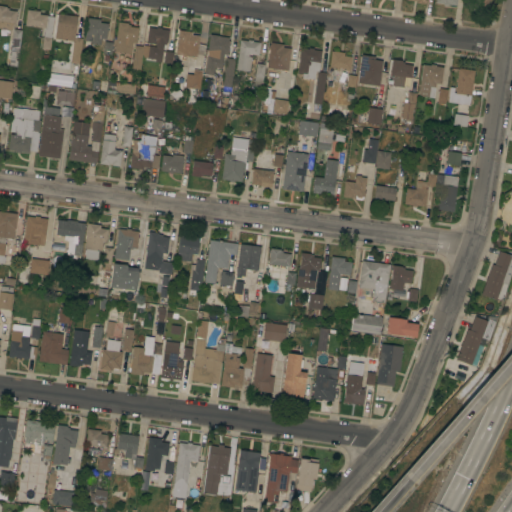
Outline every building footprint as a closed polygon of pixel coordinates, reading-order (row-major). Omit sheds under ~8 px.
[(488,0),(487,11),(472,9),(472,0),(488,0)] [(14,28),(12,28),(12,30),(9,30),(9,36),(1,35),(2,29),(0,28),(0,5),(6,7),(6,8),(8,8),(8,10),(17,11),(14,28)] [(41,49),(44,28),(24,26),(26,10),(39,11),(39,14),(47,15),(47,16),(54,17),(50,50),(41,49)] [(70,63),(73,41),(54,39),(58,14),(77,16),(74,35),(76,35),(76,38),(82,39),(79,64),(70,63)] [(100,39),(100,45),(91,44),(91,41),(85,41),(88,18),(100,20),(100,23),(108,24),(106,39),(100,39)] [(118,22),(128,23),(127,25),(130,25),(130,27),(138,28),(136,43),(132,42),(131,46),(126,46),(125,53),(114,52),(118,22)] [(167,43),(166,43),(166,45),(163,44),(161,60),(159,60),(159,61),(154,61),(155,59),(147,58),(149,46),(155,47),(156,44),(146,43),(148,27),(156,28),(156,27),(161,28),(161,29),(169,30),(167,43)] [(12,47),(12,42),(11,41),(13,29),(21,31),(19,48),(12,47)] [(185,56),(185,60),(181,60),(182,55),(175,55),(178,30),(192,32),(191,35),(199,36),(196,58),(185,56)] [(214,67),(214,75),(204,74),(209,34),(219,35),(219,37),(222,37),(221,39),(229,40),(228,55),(224,55),(222,68),(214,67)] [(240,40),(248,41),(248,40),(252,40),(252,41),(260,42),(259,55),(249,54),(248,56),(251,57),(249,72),(236,70),(240,40)] [(270,43),(283,44),(282,48),(290,49),(287,71),(267,68),(270,43)] [(134,45),(143,46),(140,70),(131,69),(134,45)] [(312,103),(317,71),(315,71),(314,80),(313,79),(312,84),(305,83),(305,79),(302,78),(302,74),(297,74),(297,73),(294,73),(297,56),(299,57),(301,48),(308,49),(308,48),(313,48),(313,50),(321,51),(318,71),(325,72),(321,104),(312,103)] [(331,51),(344,53),(343,56),(351,57),(349,71),(345,71),(345,68),(329,67),(331,51)] [(358,83),(361,55),(375,57),(374,60),(382,61),(379,86),(358,83)] [(224,86),(225,80),(223,79),(226,58),(234,59),(231,87),(224,86)] [(411,77),(417,78),(416,90),(408,90),(409,87),(403,86),(403,87),(387,85),(388,74),(390,74),(392,59),(402,61),(402,62),(404,62),(404,64),(412,65),(411,77)] [(261,88),(253,86),(256,64),(264,65),(261,88)] [(422,65),(430,66),(430,65),(435,65),(435,66),(443,67),(441,80),(440,84),(435,83),(433,98),(418,96),(422,65)] [(458,68),(474,70),(469,105),(448,102),(449,92),(455,93),(458,68)] [(199,89),(198,96),(190,95),(191,88),(185,87),(186,74),(193,75),(193,70),(202,71),(199,89)] [(348,75),(347,75),(347,74),(356,75),(355,88),(347,87),(348,75)] [(0,80),(12,82),(10,99),(0,97),(0,80)] [(134,94),(120,93),(121,83),(135,84),(134,94)] [(146,96),(148,85),(164,87),(162,99),(146,96)] [(56,104),(57,90),(63,91),(63,87),(73,89),(73,92),(74,92),(72,107),(56,104)] [(286,114),(272,112),(272,114),(259,112),(263,87),(270,88),(269,91),(275,92),(274,99),(288,101),(286,114)] [(401,102),(402,98),(407,98),(407,92),(416,93),(414,108),(413,108),(411,120),(401,119),(402,112),(399,112),(401,102)] [(164,101),(162,118),(140,115),(143,98),(164,101)] [(352,105),(350,120),(326,117),(328,102),(352,105)] [(67,160),(71,133),(88,135),(86,146),(90,146),(93,130),(94,130),(95,122),(93,122),(95,105),(104,106),(102,123),(101,123),(96,164),(67,160)] [(43,114),(44,106),(59,108),(58,116),(61,117),(59,129),(63,130),(59,158),(38,155),(43,114)] [(358,113),(368,114),(368,108),(381,109),(380,125),(379,125),(378,128),(366,127),(367,124),(356,123),(358,113)] [(29,150),(28,153),(20,152),(20,153),(15,152),(16,151),(8,150),(10,134),(16,135),(16,132),(10,132),(11,117),(18,118),(20,109),(39,111),(38,121),(40,121),(36,151),(29,150)] [(465,127),(452,125),(454,113),(467,116),(465,127)] [(299,120),(317,122),(315,137),(298,135),(299,120)] [(333,195),(312,193),(314,177),(323,178),(324,164),(315,163),(316,149),(320,122),(330,124),(330,130),(332,130),(332,133),(335,133),(333,142),(331,141),(329,151),(328,151),(326,159),(337,161),(333,195)] [(123,126),(132,127),(129,147),(121,146),(123,126)] [(102,140),(103,134),(115,135),(114,142),(115,142),(114,150),(122,151),(119,167),(111,165),(111,164),(108,164),(108,165),(99,164),(102,140)] [(184,140),(185,140),(185,135),(192,136),(190,153),(189,153),(189,155),(184,154),(184,153),(182,152),(184,140)] [(361,162),(363,149),(367,150),(368,139),(377,140),(374,164),(361,162)] [(133,140),(147,141),(145,150),(147,150),(146,154),(159,156),(157,168),(142,166),(142,170),(130,168),(133,140)] [(224,153),(230,154),(231,147),(253,150),(251,162),(245,161),(245,162),(247,163),(246,169),(244,169),(244,170),(243,170),(241,182),(221,179),(224,153)] [(286,151),(307,154),(302,192),(281,189),(286,151)] [(390,152),(389,169),(375,168),(377,151),(390,152)] [(461,153),(459,166),(446,164),(448,151),(461,153)] [(171,156),(172,154),(183,156),(181,174),(172,173),(172,174),(168,173),(168,172),(160,171),(162,155),(171,156)] [(212,163),(211,176),(203,175),(202,176),(200,176),(200,177),(191,176),(193,160),(212,163)] [(273,171),(271,187),(251,184),(253,169),(273,171)] [(416,206),(416,207),(410,206),(410,205),(404,204),(406,188),(415,189),(416,180),(426,182),(427,173),(428,174),(428,171),(434,172),(433,174),(436,174),(434,187),(426,185),(425,189),(427,189),(424,207),(416,206)] [(437,209),(440,192),(434,191),(436,174),(458,177),(452,212),(437,209)] [(345,181),(354,182),(355,175),(361,176),(360,177),(366,178),(364,197),(362,196),(361,198),(352,197),(352,198),(342,197),(345,181)] [(394,201),(385,200),(385,203),(373,201),(375,185),(395,188),(394,201)] [(0,211),(17,214),(13,239),(7,238),(4,264),(0,263),(0,211)] [(26,216),(34,217),(34,216),(39,217),(39,218),(47,219),(45,237),(40,236),(39,245),(23,243),(26,216)] [(67,221),(67,220),(77,221),(77,223),(85,224),(80,256),(78,255),(77,264),(67,263),(68,254),(66,254),(68,241),(64,240),(64,236),(55,235),(57,220),(67,221)] [(87,223),(100,225),(100,228),(108,229),(106,242),(102,241),(101,251),(99,251),(98,260),(84,259),(86,249),(84,249),(87,223)] [(125,230),(126,228),(131,229),(130,230),(138,232),(145,233),(143,246),(136,244),(135,249),(134,248),(132,258),(124,257),(123,259),(113,257),(117,229),(125,230)] [(149,231),(158,233),(158,234),(162,235),(162,237),(168,238),(166,254),(161,253),(161,261),(172,262),(167,298),(159,297),(160,289),(158,288),(159,283),(161,284),(162,273),(158,273),(158,270),(144,268),(149,231)] [(199,239),(197,254),(191,254),(190,261),(176,259),(179,236),(199,239)] [(209,240),(237,244),(236,255),(228,254),(226,268),(216,267),(214,283),(203,282),(209,240)] [(240,244),(260,247),(257,271),(245,269),(244,276),(235,275),(240,244)] [(104,247),(112,248),(110,268),(102,267),(104,247)] [(270,248),(280,249),(279,251),(282,251),(282,253),(290,254),(289,267),(268,264),(270,248)] [(494,265),(499,251),(511,255),(511,275),(506,292),(501,290),(504,284),(502,283),(496,300),(480,294),(491,264),(494,265)] [(298,267),(299,267),(301,253),(311,254),(310,255),(313,255),(313,257),(320,258),(318,271),(316,271),(313,289),(296,286),(298,267)] [(331,257),(344,258),(343,261),(351,262),(349,275),(339,274),(337,290),(327,289),(331,257)] [(31,258),(48,261),(47,275),(29,273),(31,258)] [(192,270),(194,270),(196,259),(204,260),(200,291),(195,290),(194,295),(188,295),(192,270)] [(361,261),(389,265),(384,302),(372,300),(374,290),(358,288),(361,261)] [(113,263),(127,265),(127,267),(138,268),(136,290),(111,288),(113,263)] [(391,275),(389,274),(390,265),(401,267),(404,268),(404,270),(411,271),(410,283),(403,282),(402,290),(389,289),(391,275)] [(221,271),(233,273),(231,286),(219,285),(221,271)] [(409,288),(412,289),(414,277),(419,277),(418,290),(417,290),(415,308),(407,307),(409,288)] [(0,286),(12,287),(12,293),(13,294),(10,310),(0,308),(0,286)] [(309,294),(323,295),(321,309),(307,308),(309,294)] [(59,309),(61,309),(62,304),(71,305),(71,310),(72,311),(71,324),(57,322),(59,309)] [(352,314),(353,315),(353,314),(354,314),(354,313),(382,317),(379,335),(349,330),(352,314)] [(489,340),(480,337),(471,365),(456,360),(466,329),(469,330),(474,316),(486,320),(488,315),(496,318),(489,340)] [(388,317),(406,320),(405,323),(417,324),(415,338),(385,334),(388,317)] [(286,325),(284,342),(262,339),(264,322),(286,325)] [(94,323),(102,324),(99,348),(91,347),(94,323)] [(125,323),(131,324),(131,330),(132,330),(129,352),(121,351),(125,323)] [(11,331),(12,331),(13,324),(29,326),(28,337),(29,337),(28,345),(36,347),(35,359),(20,357),(20,359),(15,358),(15,356),(13,356),(13,358),(8,357),(9,356),(8,355),(11,331)] [(328,329),(325,350),(316,348),(319,328),(328,329)] [(73,330),(88,332),(86,352),(91,352),(89,365),(81,364),(81,365),(78,365),(78,367),(68,366),(73,330)] [(42,331),(62,334),(61,349),(67,349),(66,364),(38,361),(42,331)] [(195,338),(205,339),(204,348),(216,350),(217,344),(223,345),(218,384),(203,382),(203,384),(198,383),(198,382),(190,380),(195,338)] [(102,349),(105,350),(107,339),(120,341),(118,351),(122,352),(122,353),(129,354),(127,370),(112,368),(111,371),(99,369),(102,349)] [(133,347),(144,348),(143,355),(152,356),(153,343),(162,344),(158,374),(142,372),(142,375),(130,374),(133,347)] [(224,353),(223,353),(224,343),(232,344),(230,353),(236,354),(236,358),(239,358),(238,368),(243,369),(240,388),(220,386),(224,353)] [(395,370),(392,387),(375,385),(381,344),(402,347),(399,371),(395,370)] [(244,348),(252,349),(248,386),(241,386),(244,367),(242,367),(244,348)] [(178,351),(177,361),(183,362),(181,377),(172,376),(172,378),(160,377),(164,349),(178,351)] [(256,353),(271,355),(269,376),(274,377),(272,392),(251,390),(256,353)] [(287,353),(301,355),(300,360),(302,360),(301,368),(299,368),(299,372),(305,373),(302,398),(281,395),(287,353)] [(347,375),(350,362),(360,364),(358,376),(362,376),(360,389),(364,389),(362,405),(351,404),(351,403),(343,402),(346,374),(347,375)] [(337,369),(333,401),(312,398),(316,367),(337,369)] [(367,368),(374,369),(373,373),(375,373),(373,386),(365,384),(367,368)] [(0,417),(5,418),(5,417),(16,419),(13,440),(12,440),(9,460),(8,459),(7,467),(0,466),(0,417)] [(54,424),(52,441),(44,440),(43,444),(51,446),(49,462),(41,460),(43,446),(39,445),(38,451),(23,449),(25,438),(23,438),(26,420),(54,424)] [(57,425),(67,426),(67,427),(69,428),(69,430),(77,431),(75,443),(74,448),(69,447),(67,459),(69,459),(68,464),(66,463),(66,465),(59,464),(59,465),(51,464),(57,425)] [(87,429),(100,431),(100,434),(107,435),(106,449),(101,448),(102,447),(85,445),(87,429)] [(138,436),(135,454),(131,454),(130,458),(124,457),(125,450),(116,449),(118,433),(138,436)] [(144,470),(148,437),(161,439),(160,442),(168,443),(166,456),(160,455),(158,470),(154,469),(153,472),(152,472),(153,471),(144,470)] [(178,443),(186,444),(186,442),(191,443),(191,444),(199,445),(196,464),(192,463),(189,486),(199,487),(197,500),(171,496),(178,443)] [(209,445),(217,447),(217,444),(223,445),(222,447),(230,448),(226,475),(220,474),(218,483),(216,495),(203,493),(209,445)] [(239,450),(259,453),(259,456),(260,456),(255,493),(234,490),(239,450)] [(269,456),(268,456),(268,453),(277,454),(277,453),(283,454),(283,455),(291,456),(290,459),(297,460),(296,473),(288,472),(286,492),(278,491),(277,503),(263,501),(269,456)] [(98,457),(111,459),(110,471),(97,469),(98,457)] [(135,457),(142,458),(141,470),(133,469),(135,457)] [(309,460),(309,462),(317,463),(315,480),(312,479),(310,492),(296,490),(300,459),(309,460)] [(165,461),(173,462),(172,474),(163,473),(165,461)] [(0,472),(14,473),(12,488),(5,487),(4,491),(0,490),(0,472)] [(92,502),(89,502),(90,493),(94,493),(95,489),(106,491),(104,508),(92,506),(92,502)] [(54,490),(74,492),(72,505),(52,503),(54,490)]
